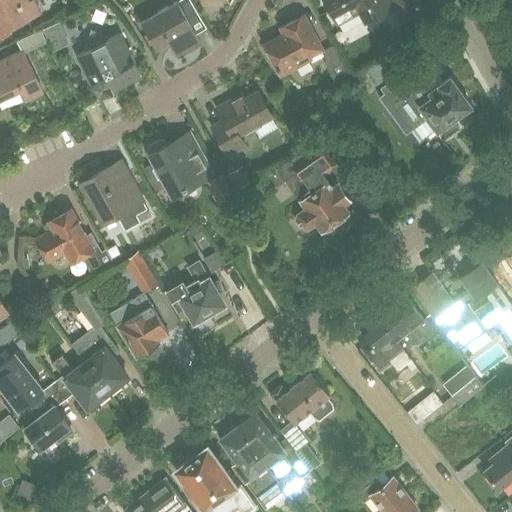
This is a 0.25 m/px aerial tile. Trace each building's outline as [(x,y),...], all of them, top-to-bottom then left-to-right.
[(33,0),(30,0),(27,1),(26,0),(0,0),(0,36),(9,32),(7,27),(39,11),(33,0)] [(201,44),(190,24),(201,18),(191,0),(181,6),(178,0),(140,21),(155,47),(167,40),(177,57),(201,44)] [(323,0),(337,24),(360,12),(365,22),(394,6),(401,19),(415,11),(408,0),(323,0)] [(424,14),(412,20),(418,33),(431,27),(424,14)] [(264,45),(280,74),(321,51),(326,61),(324,62),(335,82),(351,74),(334,43),(322,50),(302,15),(281,26),(285,34),(264,45)] [(40,28),(16,40),(21,51),(22,51),(23,52),(47,41),(40,28)] [(141,75),(119,32),(76,54),(98,97),(141,75)] [(0,61),(0,96),(20,87),(25,98),(41,90),(23,52),(22,51),(21,51),(0,61)] [(382,57),(367,67),(376,80),(391,70),(382,57)] [(428,92),(409,67),(381,88),(411,128),(427,116),(437,130),(439,128),(446,137),(459,128),(452,119),(470,105),(449,77),(428,92)] [(211,125),(228,155),(245,145),(239,134),(273,115),(258,89),(244,97),(241,92),(215,106),(222,119),(211,125)] [(147,150),(153,162),(144,167),(155,188),(165,183),(172,195),(212,173),(189,131),(166,144),(164,139),(159,138),(148,144),(147,150)] [(328,133),(278,168),(268,175),(275,185),(284,177),(305,208),(298,213),(296,218),(302,227),(307,229),(315,223),(321,230),(324,228),(325,228),(326,228),(328,228),(329,228),(330,227),(331,226),(332,225),(333,224),(334,222),(334,221),(348,211),(343,204),(350,199),(339,182),(354,171),(328,133)] [(251,181),(243,165),(229,173),(237,188),(251,181)] [(147,208),(134,184),(121,192),(107,167),(93,174),(95,178),(82,185),(101,218),(114,211),(125,231),(140,222),(136,214),(147,208)] [(90,231),(84,235),(69,209),(49,220),(54,229),(36,239),(47,258),(64,248),(71,260),(82,254),(92,270),(95,269),(96,271),(113,262),(105,248),(95,254),(92,249),(98,245),(90,231)] [(223,263),(212,246),(202,252),(213,270),(223,263)] [(146,265),(138,251),(124,259),(143,292),(158,283),(146,265)] [(196,320),(202,331),(217,322),(211,311),(214,309),(217,309),(221,307),(222,304),(226,302),(200,260),(190,266),(198,278),(187,285),(184,280),(168,289),(180,310),(186,306),(194,320),(196,320)] [(479,322),(511,300),(511,265),(508,268),(511,272),(497,280),(493,274),(472,287),(473,288),(449,303),(442,291),(424,302),(430,312),(438,324),(454,350),(485,330),(479,322)] [(81,286),(68,294),(81,312),(93,304),(81,286)] [(168,333),(151,305),(151,304),(143,292),(109,312),(136,356),(139,355),(141,357),(150,352),(148,349),(159,342),(157,340),(168,333)] [(431,329),(438,324),(430,312),(423,318),(404,293),(377,314),(396,340),(396,339),(411,328),(419,338),(431,329)] [(396,340),(377,314),(360,327),(369,340),(361,346),(378,369),(388,361),(387,360),(403,348),(396,339),(396,340)] [(118,350),(99,326),(99,325),(94,329),(92,330),(83,337),(72,345),(84,361),(109,394),(120,386),(117,382),(126,375),(111,356),(118,350)] [(42,388),(32,374),(30,376),(23,366),(26,363),(16,350),(14,351),(7,342),(0,346),(0,373),(4,370),(9,376),(0,383),(8,393),(6,394),(18,408),(27,401),(42,388)] [(109,394),(84,361),(72,370),(60,354),(52,360),(62,373),(52,381),(65,398),(75,391),(86,405),(95,398),(99,402),(109,394)] [(269,394),(291,421),(280,430),(294,450),(308,471),(318,463),(304,443),(307,440),(293,422),(307,411),(312,417),(318,418),(332,407),(330,401),(326,395),(328,394),(309,371),(285,391),(280,385),(269,394)] [(483,388),(474,376),(451,394),(460,405),(483,388)] [(69,425),(70,424),(56,405),(65,398),(52,381),(42,388),(27,401),(38,415),(24,427),(40,447),(55,436),(58,441),(72,430),(69,425)] [(443,404),(435,393),(410,413),(418,423),(443,404)] [(271,434),(271,435),(253,411),(236,424),(255,449),(254,450),(277,481),(294,468),(300,476),(308,471),(288,444),(282,449),(271,434)] [(9,415),(0,421),(0,439),(18,427),(9,415)] [(255,449),(236,424),(219,438),(236,461),(232,465),(256,497),(277,481),(254,450),(255,449)] [(511,434),(505,440),(508,444),(498,452),(502,456),(484,470),(499,487),(511,476),(511,434)] [(246,511),(254,506),(240,486),(235,489),(206,447),(175,469),(199,503),(201,501),(208,511),(230,511),(237,508),(239,511),(246,511)] [(372,494),(385,511),(412,511),(417,509),(394,477),(382,485),(378,478),(358,493),(364,500),(372,494)] [(190,511),(165,478),(141,496),(153,511),(190,511)] [(153,511),(141,496),(124,509),(125,511),(153,511)]
